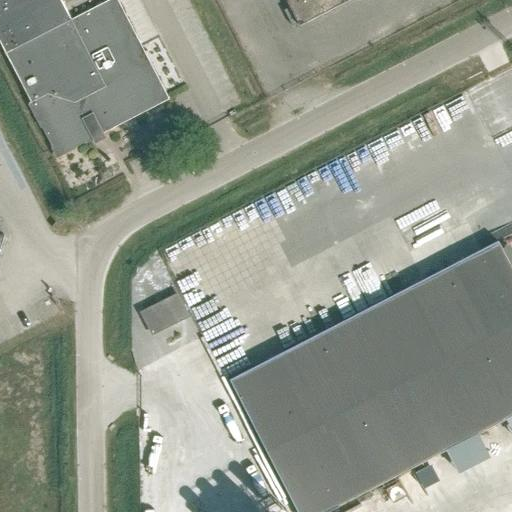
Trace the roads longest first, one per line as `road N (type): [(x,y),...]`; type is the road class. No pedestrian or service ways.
road 1 (unclassified): [(94,511),(91,289),(97,252),(117,226),(511,18)]
road 2 (unknown): [(92,384),(168,386),(180,395),(185,449),(165,511)]
